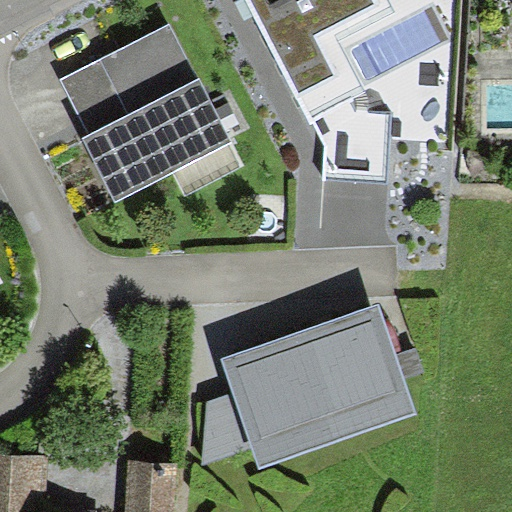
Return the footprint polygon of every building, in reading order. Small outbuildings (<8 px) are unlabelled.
[(435,0),(257,0),(325,140),(323,175),(388,178),(392,112),(372,111),(362,81),(348,51),(437,3),(435,0)] [(82,125),(115,188),(234,127),(199,59),(194,62),(169,15),(60,70),(87,123),(82,125)] [(378,303),(224,359),(236,391),(206,402),(201,467),(255,448),(262,469),(418,413),(378,303)] [(41,511),(44,459),(0,457),(0,511),(41,511)] [(173,511),(176,464),(129,461),(126,511),(173,511)]
